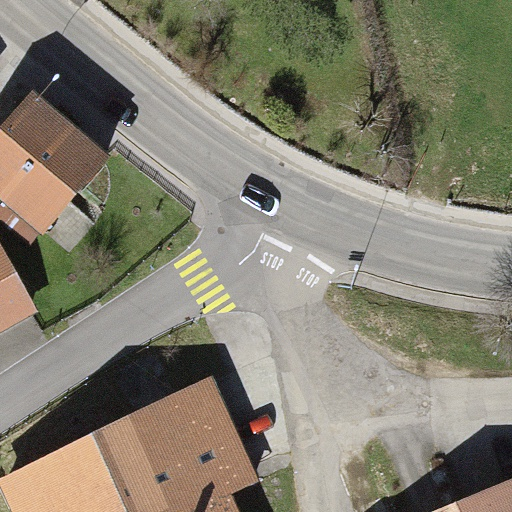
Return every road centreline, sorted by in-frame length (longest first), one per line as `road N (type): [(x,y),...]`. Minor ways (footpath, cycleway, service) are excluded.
road 1 (residential): [(280,197),(239,263),(0,409)]
road 2 (secondary): [(9,0),(168,126),(280,197)]
road 3 (track): [(320,511),(280,197)]
road 4 (secondary): [(280,197),(373,236),(511,263)]
